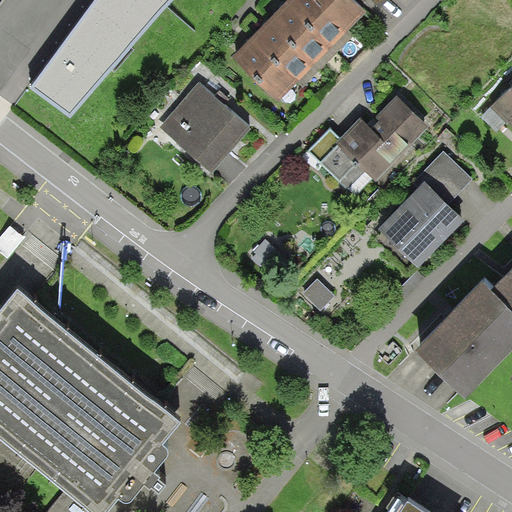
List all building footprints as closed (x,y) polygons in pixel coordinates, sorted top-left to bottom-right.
[(98,0),(63,48),(31,90),(72,119),(174,0),(98,0)] [(314,0),(284,0),(281,3),(327,47),(345,29),(314,0)] [(350,0),(314,0),(345,29),(362,11),(350,0)] [(281,3),(264,21),(309,65),(327,47),(281,3)] [(264,21),(247,38),(292,82),(309,65),(264,21)] [(247,38),(229,56),(274,100),(292,82),(247,38)] [(207,172),(247,131),(198,83),(158,124),(207,172)] [(511,83),(488,108),(511,131),(511,83)] [(342,139),(332,130),(310,152),(355,195),(372,177),(376,181),(428,127),(396,97),(375,119),(379,123),(373,129),(362,118),(342,139)] [(466,220),(462,216),(486,193),(444,151),(414,180),(420,186),(376,229),(416,270),(466,220)] [(511,266),(491,287),(511,308),(511,266)] [(324,308),(337,293),(318,275),(304,290),(324,308)] [(415,345),(466,396),(511,349),(511,308),(491,287),(481,278),(415,345)] [(162,433),(180,411),(17,280),(0,301),(0,428),(102,511),(121,488),(126,492),(133,489),(166,444),(166,438),(162,433)] [(437,511),(404,490),(389,511),(437,511)]
